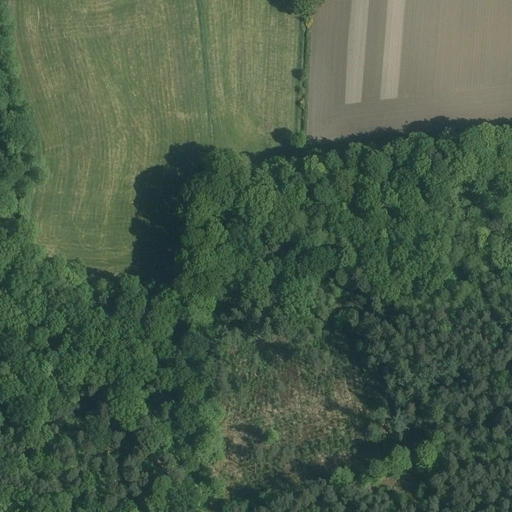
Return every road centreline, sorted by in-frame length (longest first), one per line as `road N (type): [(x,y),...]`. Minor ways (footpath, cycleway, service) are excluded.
road 1 (track): [(511,284),(270,319),(218,292)]
road 2 (track): [(203,414),(236,182)]
road 3 (track): [(0,410),(203,414)]
